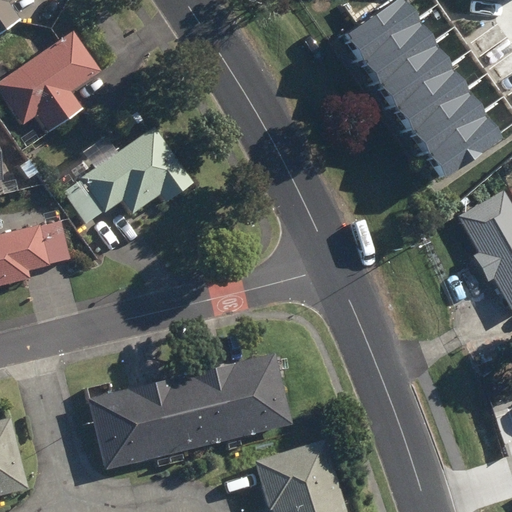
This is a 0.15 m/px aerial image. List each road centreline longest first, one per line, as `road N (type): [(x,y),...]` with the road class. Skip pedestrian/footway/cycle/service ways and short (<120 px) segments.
road 1 (residential): [(25,339),(334,264)]
road 2 (tertiary): [(334,264),(251,107),(182,0)]
road 3 (tertiary): [(425,511),(334,264)]
road 4 (residential): [(25,339),(67,511)]
